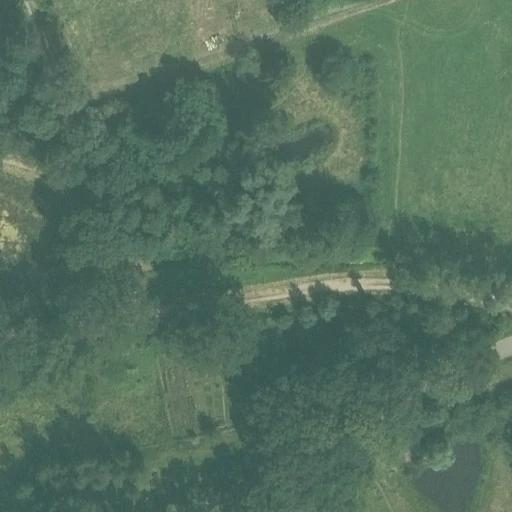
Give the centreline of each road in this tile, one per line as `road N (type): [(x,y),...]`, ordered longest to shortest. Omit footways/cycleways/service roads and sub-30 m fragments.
road 1 (track): [(511,304),(425,286),(355,285),(133,319)]
road 2 (unclassified): [(185,511),(293,471),(454,368),(511,343)]
road 3 (track): [(133,319),(65,104)]
road 4 (track): [(133,319),(0,343)]
